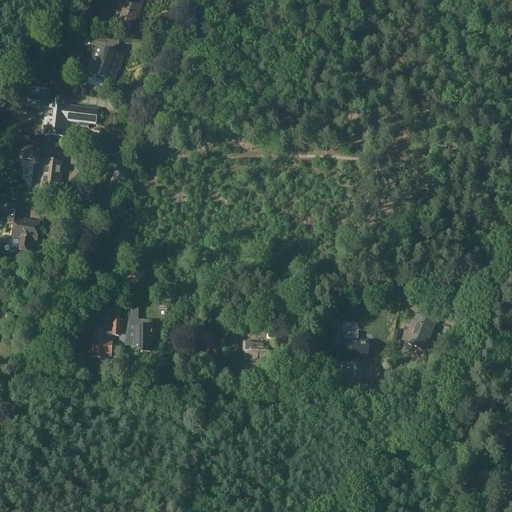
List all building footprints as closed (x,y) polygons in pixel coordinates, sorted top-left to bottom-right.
[(125,0),(119,21),(132,26),(137,12),(139,12),(142,3),(134,0),(125,0)] [(90,39),(90,47),(106,48),(107,41),(90,39)] [(90,63),(87,73),(93,76),(94,74),(100,76),(113,81),(122,57),(106,52),(102,50),(97,66),(90,63)] [(45,120),(43,136),(65,138),(67,122),(78,124),(78,128),(88,129),(88,125),(95,126),(97,111),(69,108),(69,102),(45,99),(44,108),(54,109),(52,121),(45,120)] [(38,148),(20,146),(19,159),(34,160),(37,161),(38,148)] [(37,161),(34,160),(31,190),(58,193),(62,164),(37,161)] [(0,202),(0,218),(7,220),(6,225),(13,226),(14,221),(21,222),(23,206),(0,202)] [(12,239),(10,251),(16,252),(17,250),(31,252),(32,241),(36,242),(37,240),(38,239),(38,236),(37,235),(38,224),(21,222),(14,221),(13,226),(12,239)] [(419,292),(406,288),(403,302),(416,305),(419,292)] [(93,333),(93,343),(92,357),(101,357),(100,360),(109,361),(109,358),(110,358),(111,344),(112,344),(112,337),(119,338),(120,308),(113,308),(112,334),(93,333)] [(416,317),(405,344),(424,351),(435,324),(432,323),(435,316),(422,310),(419,318),(416,317)] [(129,322),(125,341),(135,341),(135,349),(135,353),(142,353),(142,351),(151,351),(151,341),(156,341),(156,329),(152,329),(136,328),(136,322),(129,322)] [(232,324),(228,336),(235,337),(237,337),(239,328),(232,324)] [(187,326),(185,336),(191,337),(193,327),(190,327),(187,326)] [(200,357),(214,358),(214,357),(217,357),(218,350),(215,350),(216,337),(198,335),(197,344),(201,344),(200,357)] [(235,337),(228,336),(227,346),(233,347),(234,347),(235,338),(235,337)] [(332,360),(332,362),(354,362),(354,360),(368,360),(369,342),(358,342),(358,340),(341,340),(341,341),(332,341),(332,360)] [(245,342),(244,359),(252,360),(259,360),(258,365),(266,366),(267,344),(245,342)]
